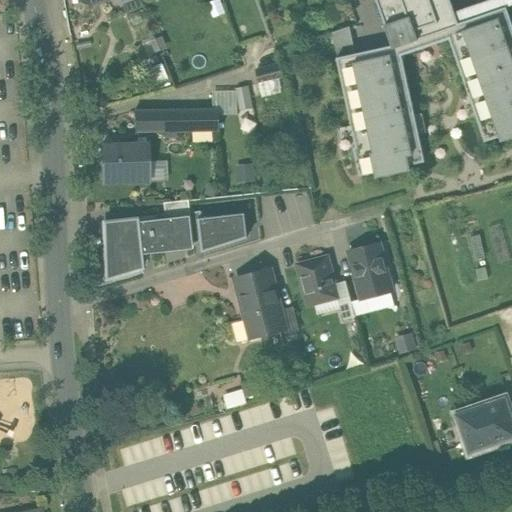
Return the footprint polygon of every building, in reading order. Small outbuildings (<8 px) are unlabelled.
[(377,0),(393,45),(337,57),(357,147),(354,147),(360,175),(375,172),(377,178),(412,170),(411,165),(426,161),(402,55),(450,39),(485,141),(500,136),(502,141),(511,137),(511,21),(507,8),(459,24),(455,12),(450,0),(377,0)] [(511,0),(489,0),(455,12),(459,24),(507,8),(511,6),(511,0)] [(152,83),(167,78),(162,62),(147,67),(152,83)] [(283,63),(256,70),(260,83),(286,76),(283,63)] [(238,90),(213,91),(214,109),(219,109),(219,114),(238,114),(238,90)] [(206,109),(134,111),(135,132),(206,131),(206,109)] [(214,109),(206,109),(206,131),(220,130),(219,114),(219,109),(214,109)] [(148,142),(100,143),(101,184),(150,183),(148,142)] [(189,199),(163,202),(164,218),(191,215),(191,212),(189,199)] [(202,240),(203,252),(247,237),(245,214),(201,218),(201,211),(191,212),(191,215),(194,241),(202,240)] [(191,215),(164,218),(138,222),(137,218),(102,221),(105,278),(141,267),(140,249),(194,243),(194,241),(191,215)] [(378,243),(350,250),(363,299),(391,291),(378,243)] [(327,256),(297,264),(308,305),(338,297),(327,256)] [(271,271),(236,280),(246,319),(252,317),(256,333),(284,326),(286,325),(281,309),(271,271)] [(294,306),(281,309),(286,325),(284,326),(287,335),(300,331),(294,306)] [(511,421),(504,399),(458,415),(471,451),(511,437),(511,421)] [(124,463),(136,459),(132,445),(120,448),(124,463)]
